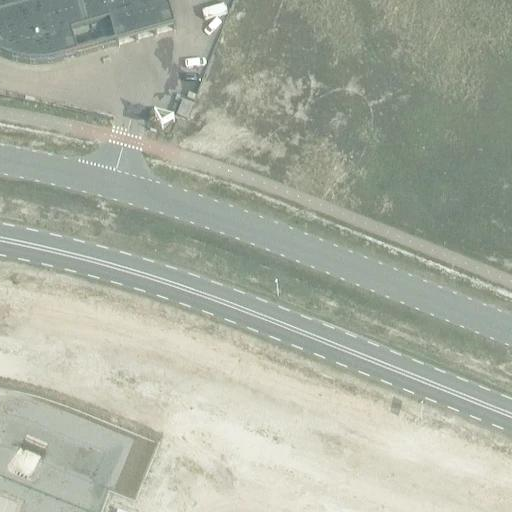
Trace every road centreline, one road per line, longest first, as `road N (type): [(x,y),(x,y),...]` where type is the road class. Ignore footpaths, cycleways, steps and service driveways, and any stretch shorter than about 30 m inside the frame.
road 1 (secondary): [(511,417),(200,296),(0,243)]
road 2 (unclassified): [(511,333),(241,228),(0,165)]
